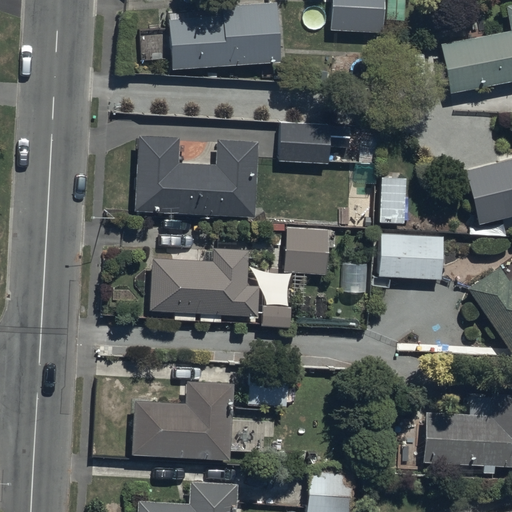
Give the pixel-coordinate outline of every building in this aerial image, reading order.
[(382,0),(330,0),(329,30),(381,32),(382,0)] [(166,14),(172,72),(284,62),(278,3),(166,14)] [(435,48),(446,99),(511,84),(511,8),(502,11),(506,32),(435,48)] [(331,126),(281,123),(278,163),(328,166),(331,126)] [(137,137),(134,213),(256,218),(259,142),(137,137)] [(511,164),(461,177),(475,229),(511,219),(511,164)] [(401,176),(374,176),(374,221),(401,221),(401,176)] [(329,230),(287,227),(284,272),(326,274),(329,230)] [(442,237),(380,234),(378,277),(440,280),(442,237)] [(154,250),(150,310),(249,317),(253,257),(154,250)] [(496,254),(465,278),(509,346),(511,344),(511,267),(507,271),(496,254)] [(287,306),(258,303),(257,324),(285,326),(287,306)] [(246,368),(246,373),(245,403),(282,405),(283,369),(246,368)] [(131,392),(129,444),(226,449),(230,375),(184,372),(183,394),(131,392)] [(422,405),(420,454),(511,457),(511,385),(488,385),(487,408),(422,405)] [(344,511),(345,471),(305,471),(303,511),(344,511)] [(136,493),(133,511),(229,511),(232,477),(187,474),(185,497),(136,493)] [(511,511),(511,498),(474,511),(511,511)]
